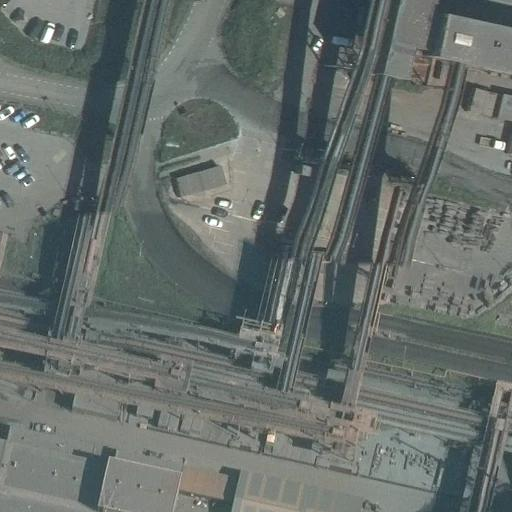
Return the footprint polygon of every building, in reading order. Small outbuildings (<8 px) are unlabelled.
[(477,115),(481,96),(482,92),(470,89),(469,94),(465,113),(477,115)] [(511,97),(497,94),(492,118),(511,122),(511,97)] [(222,195),(243,188),(230,148),(209,154),(222,195)] [(124,384),(79,374),(75,391),(68,389),(67,396),(74,397),(70,412),(115,423),(116,420),(122,422),(124,416),(117,415),(124,384)] [(0,511),(174,511),(177,497),(178,495),(209,502),(233,507),(232,509),(231,511),(359,511),(361,504),(240,477),(239,481),(238,483),(183,470),(184,469),(115,454),(111,473),(109,473),(108,473),(93,469),(92,469),(90,469),(95,449),(29,435),(9,430),(8,434),(5,449),(0,448),(0,511)]
